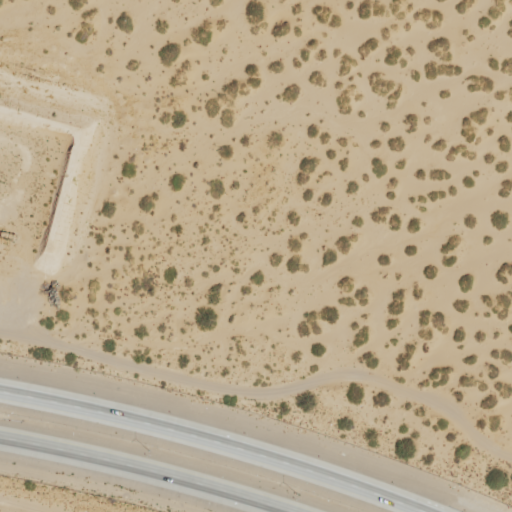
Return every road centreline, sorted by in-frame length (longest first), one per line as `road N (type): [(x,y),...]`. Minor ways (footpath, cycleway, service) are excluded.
road 1 (motorway): [(428,511),(297,456),(0,393)]
road 2 (motorway): [(0,441),(180,478),(268,511)]
